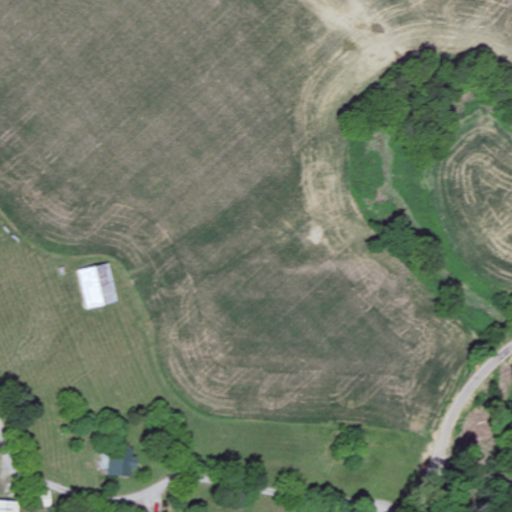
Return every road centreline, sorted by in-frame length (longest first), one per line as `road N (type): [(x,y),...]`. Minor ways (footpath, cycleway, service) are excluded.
road 1 (residential): [(342,511),(193,461),(93,504)]
road 2 (residential): [(413,511),(450,417),(479,375),(511,347)]
